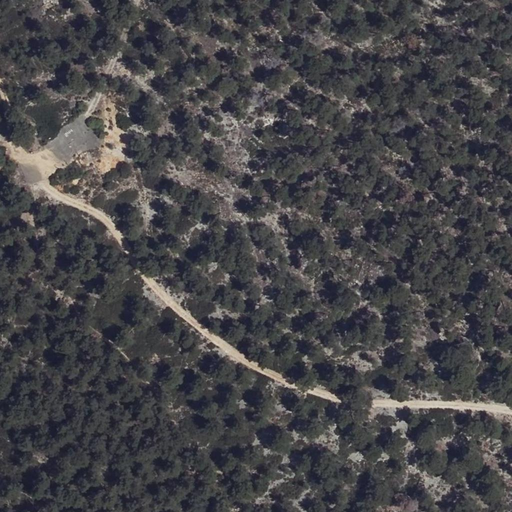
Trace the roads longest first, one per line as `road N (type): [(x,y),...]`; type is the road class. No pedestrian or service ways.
road 1 (track): [(32,171),(48,191),(103,217),(151,287),(267,372),(342,399),(511,408)]
road 2 (track): [(32,171),(67,146),(90,111),(135,0)]
